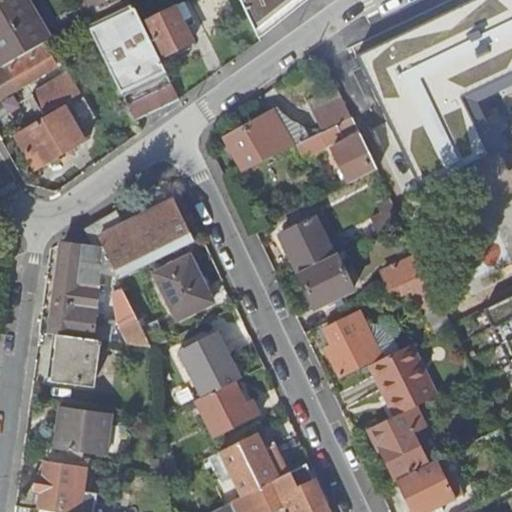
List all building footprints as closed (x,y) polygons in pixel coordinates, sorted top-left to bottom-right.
[(0,0),(0,37),(13,61),(42,45),(46,42),(21,0),(0,0)] [(85,20),(134,122),(178,99),(129,0),(75,0),(78,5),(79,8),(85,20)] [(240,0),(260,41),(277,27),(309,0),(240,0)] [(511,71),(511,0),(483,0),(359,59),(419,184),(470,161),(486,153),(461,96),(511,71)] [(79,8),(78,5),(54,18),(62,33),(85,20),(79,8)] [(176,8),(145,23),(161,57),(192,42),(176,8)] [(0,100),(55,68),(42,45),(13,61),(0,68),(0,100)] [(470,161),(489,204),(511,194),(511,71),(461,96),(486,153),(470,161)] [(31,97),(42,116),(78,95),(67,76),(31,97)] [(314,113),(323,131),(351,117),(342,98),(314,113)] [(82,99),(16,137),(34,168),(86,138),(79,125),(88,119),(86,115),(90,112),(82,99)] [(277,111),(272,113),(289,140),(292,147),(297,145),(308,139),(302,126),(287,122),(279,115),(277,111)] [(225,139),(243,172),(292,147),(289,140),(272,113),(225,139)] [(308,139),(297,145),(304,158),(321,150),(326,145),(342,137),(344,142),(332,148),(339,164),(337,170),(342,179),(346,177),(349,184),(376,169),(351,117),(323,131),(308,139)] [(119,218),(93,232),(103,251),(117,281),(193,242),(173,202),(126,224),(123,218),(119,220),(119,218)] [(400,220),(393,205),(374,215),(381,229),(400,220)] [(298,273),(336,255),(344,251),(325,213),(280,236),(298,273)] [(103,251),(93,232),(88,237),(94,249),(61,245),(59,247),(58,257),(51,256),(45,302),(52,304),(47,336),(55,337),(96,342),(112,344),(113,328),(93,326),(94,315),(99,316),(101,306),(95,305),(96,295),(103,296),(105,278),(99,277),(103,251)] [(336,255),(298,273),(315,309),(353,290),(336,255)] [(381,273),(390,292),(425,274),(416,257),(381,273)] [(187,260),(155,276),(177,320),(211,304),(194,270),(192,271),(187,260)] [(439,301),(425,274),(390,292),(394,299),(411,290),(433,334),(451,325),(440,301),(439,301)] [(109,288),(120,331),(136,321),(118,284),(109,288)] [(511,296),(484,309),(511,366),(511,296)] [(326,349),(340,376),(382,356),(360,312),(325,330),(333,345),(326,349)] [(136,321),(120,331),(127,346),(150,349),(136,321)] [(178,353),(201,399),(228,385),(220,369),(226,366),(219,353),(225,350),(217,333),(178,353)] [(96,342),(55,337),(50,382),(90,387),(95,347),(99,347),(99,344),(96,343),(96,342)] [(410,345),(370,366),(386,399),(391,396),(400,415),(415,408),(435,397),(410,345)] [(220,369),(228,385),(234,382),(240,379),(225,350),(219,353),(226,366),(220,369)] [(201,399),(193,403),(212,440),(258,416),(251,402),(246,405),(234,382),(228,385),(201,399)] [(391,396),(386,399),(395,418),(400,415),(391,396)] [(108,415),(56,408),(51,450),(103,457),(108,415)] [(395,418),(372,430),(397,481),(428,465),(412,432),(424,425),(415,408),(400,415),(395,418)] [(218,454),(239,499),(288,474),(273,444),(264,449),(256,435),(218,454)] [(164,477),(176,476),(173,455),(161,456),(164,477)] [(428,465),(397,481),(412,511),(429,511),(455,499),(436,461),(428,465)] [(54,511),(78,511),(84,471),(42,465),(40,479),(35,479),(33,494),(38,495),(36,510),(54,511)] [(213,511),(269,511),(278,508),(280,511),(326,511),(304,466),(288,474),(239,499),(213,511)]
